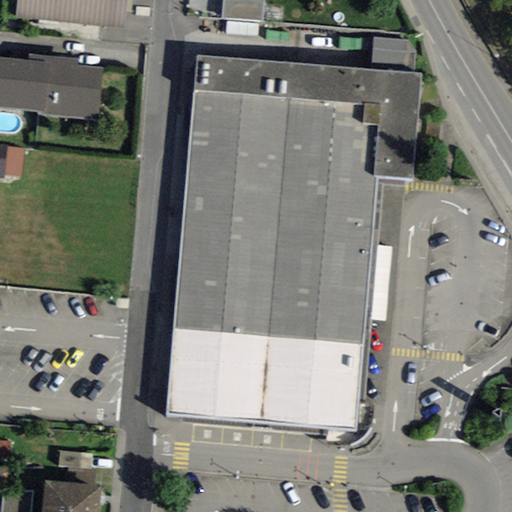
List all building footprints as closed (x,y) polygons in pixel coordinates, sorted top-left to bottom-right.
[(124,31),(127,0),(17,0),(15,19),(124,31)] [(264,0),(222,0),(221,18),(263,21),(264,0)] [(376,44),(376,71),(417,71),(417,45),(376,44)] [(78,58),(29,53),(28,61),(0,57),(0,107),(44,112),(44,113),(97,119),(102,69),(77,66),(78,58)] [(417,78),(198,60),(168,411),(358,427),(379,177),(408,180),(417,78)] [(7,146),(4,175),(21,177),(24,148),(7,146)] [(10,441),(0,440),(0,449),(9,450),(10,441)] [(61,467),(92,469),(93,455),(62,452),(61,467)] [(55,483),(95,487),(96,470),(92,469),(61,467),(57,466),(55,483)] [(8,468),(0,467),(0,491),(2,492),(7,492),(8,468)] [(55,483),(44,482),(41,511),(99,511),(101,488),(95,487),(55,483)] [(7,492),(2,492),(0,511),(30,511),(32,493),(7,492)]
